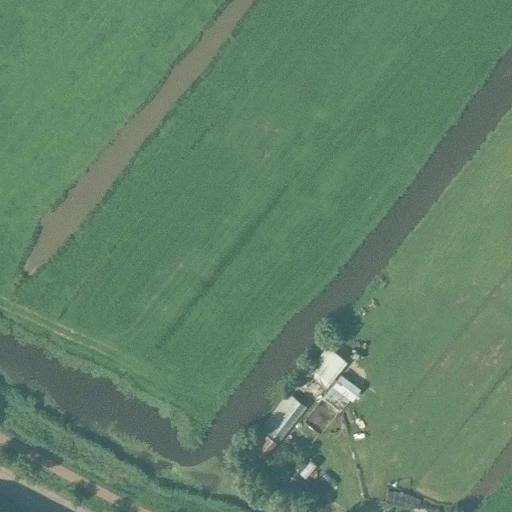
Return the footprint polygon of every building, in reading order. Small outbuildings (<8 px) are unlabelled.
[(325,387),(346,361),(326,344),(305,370),(325,387)] [(360,389),(340,374),(321,399),(339,413),(349,399),(351,400),(360,389)] [(307,400),(319,386),(308,377),(296,392),(307,400)] [(263,459),(305,405),(288,392),(258,430),(263,434),(251,449),(263,459)] [(303,479),(313,465),(307,460),(297,474),(303,479)]
